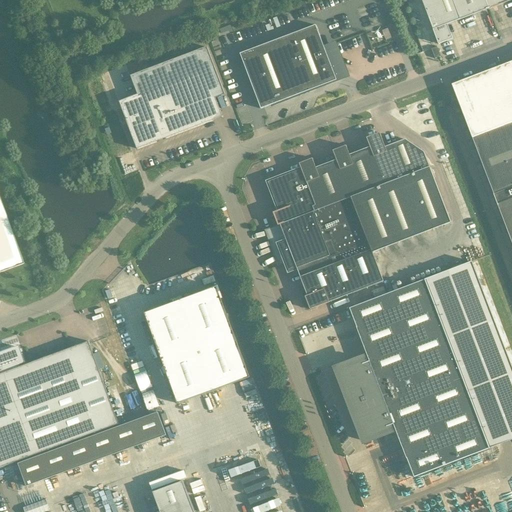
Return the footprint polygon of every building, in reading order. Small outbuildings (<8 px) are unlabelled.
[(422,0),(440,44),(452,39),(446,25),(511,0),(422,0)] [(338,61),(332,45),(324,48),(316,25),(240,54),(261,109),(337,80),(331,64),(338,61)] [(388,29),(382,31),(386,41),(392,38),(388,29)] [(119,102),(137,149),(222,117),(215,98),(225,95),(207,47),(131,76),(138,95),(119,102)] [(435,58),(440,56),(437,47),(432,49),(435,58)] [(511,61),(452,84),(473,139),(511,123),(511,61)] [(511,123),(473,139),(472,139),(495,198),(511,190),(511,123)] [(286,241),(278,244),(288,272),(367,241),(371,250),(372,253),(451,222),(424,152),(405,139),(385,147),(379,133),(366,138),(370,147),(349,155),(346,146),(333,151),(336,160),(315,168),(312,159),(299,164),(301,169),(268,182),(278,210),(273,213),(278,226),(280,225),(286,241)] [(511,190),(495,198),(511,242),(511,190)] [(0,272),(22,264),(0,203),(0,272)] [(371,250),(300,277),(307,296),(305,297),(310,310),(383,282),(372,253),(371,250)] [(210,277),(200,281),(202,287),(213,282),(210,277)] [(363,358),(336,369),(346,395),(345,395),(353,416),(354,415),(364,441),(391,431),(388,424),(392,422),(397,435),(406,459),(407,459),(414,477),(489,449),(424,280),(349,308),(367,357),(363,358)] [(217,287),(145,314),(178,404),(250,378),(217,287)] [(96,363),(88,342),(89,341),(22,366),(21,364),(23,363),(18,347),(10,351),(5,353),(0,355),(0,467),(119,424),(98,369),(96,363)] [(166,435),(157,412),(18,464),(27,487),(166,435)] [(193,511),(183,482),(153,492),(160,511),(193,511)]
